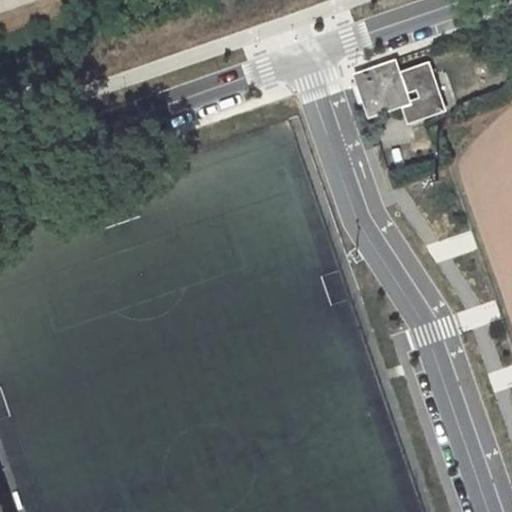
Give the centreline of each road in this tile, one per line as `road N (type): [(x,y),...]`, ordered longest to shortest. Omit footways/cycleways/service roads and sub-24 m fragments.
road 1 (residential): [(488,511),(422,321),(355,218),(300,57)]
road 2 (unclassified): [(0,163),(300,57)]
road 3 (unclassified): [(300,57),(471,0)]
